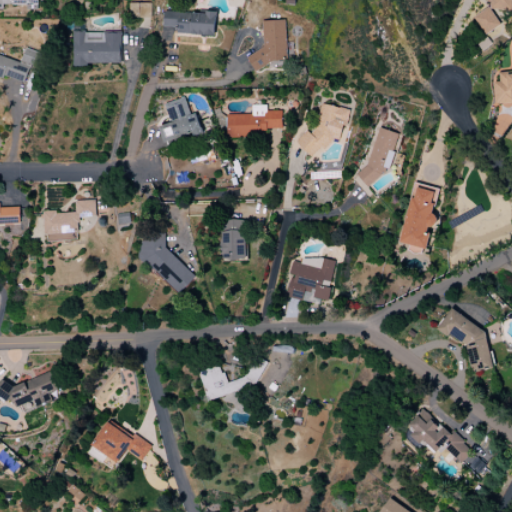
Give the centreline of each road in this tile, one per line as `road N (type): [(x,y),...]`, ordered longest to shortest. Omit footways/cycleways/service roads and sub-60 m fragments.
road 1 (residential): [(0,345),(354,329),(511,436)]
road 2 (residential): [(146,338),(192,511)]
road 3 (residential): [(511,255),(372,337)]
road 4 (residential): [(0,173),(139,172)]
